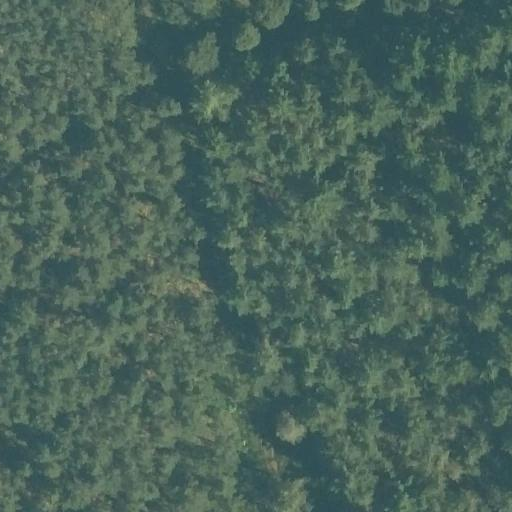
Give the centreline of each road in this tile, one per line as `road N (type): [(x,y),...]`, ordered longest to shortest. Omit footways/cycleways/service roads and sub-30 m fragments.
road 1 (track): [(169,62),(215,176),(296,511)]
road 2 (track): [(17,130),(169,62)]
road 3 (track): [(169,62),(306,0)]
